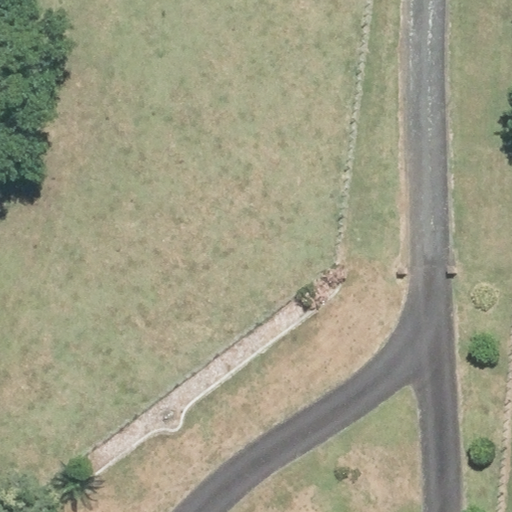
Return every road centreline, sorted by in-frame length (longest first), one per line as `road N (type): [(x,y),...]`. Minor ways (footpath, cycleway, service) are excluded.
road 1 (unknown): [(409,0),(419,372)]
road 2 (unknown): [(227,511),(419,372)]
road 3 (unknown): [(419,372),(424,511)]
